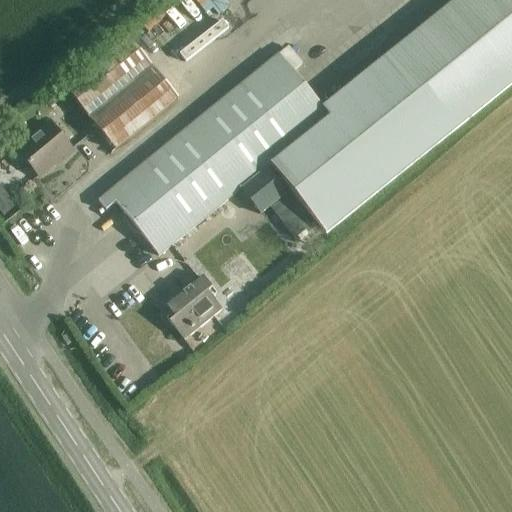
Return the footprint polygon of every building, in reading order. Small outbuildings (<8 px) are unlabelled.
[(158,262),(249,186),(269,212),(286,197),(266,172),(270,167),(325,236),(511,85),(511,0),(458,0),(322,110),(278,56),(96,209),(103,218),(113,209),(158,262)] [(199,48),(247,18),(240,7),(192,37),(199,48)] [(114,156),(176,104),(124,42),(62,94),(114,156)] [(39,179),(71,152),(48,125),(16,151),(39,179)] [(0,183),(0,194),(11,207),(24,196),(7,177),(0,183)] [(182,346),(219,315),(209,303),(214,299),(199,281),(165,310),(171,317),(163,324),(182,346)]
